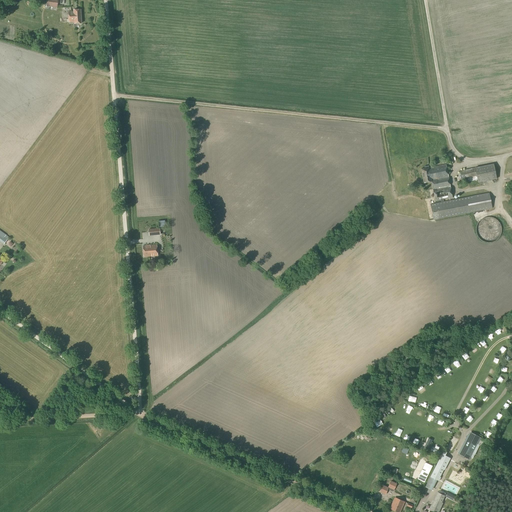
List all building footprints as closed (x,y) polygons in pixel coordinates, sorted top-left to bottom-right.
[(74,22),(74,24),(81,23),(81,10),(73,10),(73,12),(68,12),(69,23),(74,22)] [(477,180),(477,183),(496,179),(493,164),(459,171),(461,180),(467,178),(468,182),(477,180)] [(430,205),(433,220),(492,208),(489,193),(443,202),(443,200),(452,198),(446,165),(429,168),(428,166),(424,167),(424,168),(421,169),(424,183),(431,182),(435,201),(440,200),(441,202),(430,205)] [(476,228),(476,229),(476,230),(476,231),(476,232),(476,234),(477,235),(477,236),(478,237),(479,238),(480,239),(481,240),(482,241),(483,242),(484,242),(486,242),(487,243),(488,243),(489,243),(490,243),(491,243),(492,242),(493,242),(494,242),(495,241),(496,241),(497,240),(498,239),(498,238),(499,237),(500,236),(500,235),(501,234),(501,233),(501,232),(501,231),(501,230),(501,229),(501,228),(501,227),(501,226),(500,225),(500,224),(499,223),(498,222),(498,221),(497,220),(496,220),(495,219),(494,219),(493,218),(492,218),(491,218),(490,217),(489,217),(488,217),(486,218),(485,218),(484,218),(483,219),(482,219),(481,220),(480,220),(480,221),(479,222),(478,223),(478,224),(477,225),(477,226),(476,227),(476,228)] [(0,242),(4,245),(6,241),(7,240),(9,238),(0,230),(0,242)] [(143,246),(144,257),(158,256),(157,245),(143,246)] [(484,448),(486,443),(480,440),(481,438),(470,432),(467,438),(460,452),(473,458),(479,445),(484,448)] [(416,444),(420,446),(424,438),(420,436),(416,444)] [(423,447),(428,449),(432,440),(428,438),(423,447)] [(444,470),(450,459),(445,456),(447,452),(443,451),(425,487),(432,490),(437,480),(439,481),(441,478),(440,477),(444,470)] [(434,467),(427,464),(418,480),(426,483),(434,467)] [(391,481),(388,487),(387,489),(388,490),(393,492),(397,484),(391,481)] [(387,489),(388,487),(383,485),(382,487),(380,492),(385,494),(387,489)] [(442,503),(445,496),(438,493),(435,500),(434,499),(429,510),(434,511),(438,511),(443,503),(442,503)] [(396,511),(399,511),(404,502),(395,498),(390,509),(396,511)]
